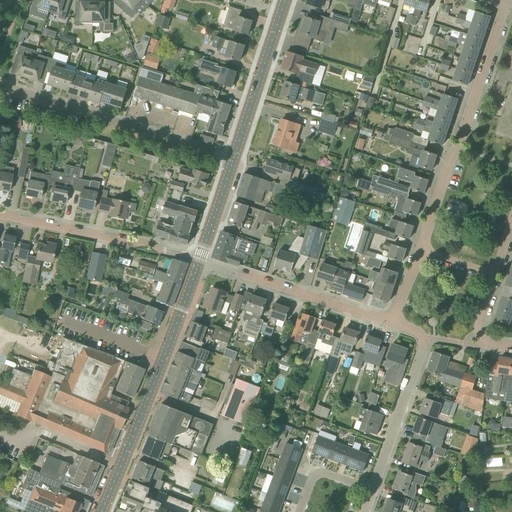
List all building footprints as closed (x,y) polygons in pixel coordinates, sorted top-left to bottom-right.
[(49,12),(52,0),(34,0),(31,10),(38,12),(39,9),(49,12)] [(52,0),(49,12),(59,16),(58,18),(65,20),(68,8),(63,6),(64,0),(52,0)] [(132,19),(137,12),(135,10),(142,2),(140,0),(122,0),(128,4),(122,10),(132,19)] [(163,0),(160,12),(165,14),(166,9),(169,10),(170,9),(173,10),(175,0),(163,0)] [(327,10),(329,2),(330,0),(308,0),(307,4),(317,7),(327,10)] [(363,4),(364,0),(357,0),(354,9),(361,11),(363,4)] [(364,0),(363,4),(375,9),(378,0),(364,0)] [(405,0),(404,4),(410,7),(405,22),(410,24),(417,0),(405,0)] [(411,36),(414,25),(417,18),(418,18),(421,10),(427,12),(430,0),(417,0),(410,24),(406,35),(411,36)] [(82,23),(93,24),(93,3),(82,3),(82,14),(76,13),(75,26),(82,26),(82,23)] [(105,3),(93,3),(93,24),(100,24),(101,33),(113,33),(114,24),(110,24),(110,15),(104,14),(105,4),(105,3)] [(437,12),(448,16),(451,7),(440,3),(437,12)] [(224,25),(223,28),(234,31),(234,30),(248,35),(252,21),(240,17),(242,11),(230,7),(224,25)] [(389,7),(384,23),(390,24),(395,9),(389,7)] [(469,10),(466,17),(458,14),(456,18),(486,28),(487,24),(488,25),(491,17),(476,12),(469,10)] [(329,19),(337,21),(349,25),(351,18),(331,13),(329,19)] [(167,30),(171,19),(160,15),(157,27),(167,30)] [(297,45),(308,49),(311,39),(323,42),(326,32),(327,27),(334,29),(337,21),(329,19),(321,16),(319,22),(306,18),(303,25),(300,24),(296,38),(299,39),(297,45)] [(485,32),(486,28),(456,18),(455,23),(463,26),(462,27),(470,30),(468,35),(483,40),(485,32)] [(21,30),(18,40),(25,41),(27,31),(21,30)] [(480,47),(483,40),(468,35),(460,32),(458,39),(451,36),(449,41),(457,44),(457,43),(465,46),(478,51),(480,47)] [(221,49),(221,48),(228,50),(226,57),(239,62),(244,46),(230,42),(224,40),(224,39),(216,37),(212,47),(221,49)] [(390,48),(397,50),(400,39),(393,37),(390,48)] [(151,39),(147,51),(156,55),(161,42),(151,39)] [(143,58),(145,53),(141,43),(134,46),(140,60),(143,58)] [(17,74),(28,78),(34,58),(24,55),(26,48),(20,46),(15,62),(20,64),(17,74)] [(76,56),(78,50),(78,48),(73,46),(70,54),(76,56)] [(465,46),(461,58),(475,63),(478,55),(477,55),(478,51),(465,46)] [(286,52),(281,69),(297,74),(295,79),(312,85),(318,65),(303,60),(304,57),(286,52)] [(42,71),(48,73),(52,59),(35,54),(34,58),(28,78),(39,81),(42,71)] [(133,54),(125,57),(128,63),(131,64),(137,62),(133,54)] [(163,59),(147,54),(143,67),(158,72),(163,59)] [(473,70),(475,63),(461,58),(457,69),(471,74),(472,70),(473,70)] [(52,59),(48,73),(52,74),(48,84),(59,88),(65,71),(67,64),(52,59)] [(236,72),(202,61),(200,69),(220,75),(218,83),(231,87),(232,86),(233,86),(235,80),(234,80),(236,72)] [(140,77),(166,85),(169,76),(158,72),(143,67),(140,77)] [(469,78),(471,74),(457,69),(453,81),(468,86),(470,78),(469,78)] [(65,71),(59,88),(69,91),(74,76),(75,74),(65,71)] [(69,91),(68,93),(79,97),(84,80),(74,76),(69,91)] [(100,103),(100,101),(106,84),(107,79),(97,76),(95,83),(89,100),(100,103)] [(200,96),(196,94),(166,85),(140,77),(139,76),(133,96),(164,105),(183,111),(195,115),(196,111),(201,96),(200,96)] [(430,87),(432,81),(415,77),(413,83),(430,87)] [(95,83),(84,80),(79,97),(89,100),(95,83)] [(285,82),(280,98),(295,102),(301,103),(302,99),(315,103),(318,93),(304,88),(299,87),(300,86),(298,86),(285,82)] [(116,87),(106,84),(100,101),(110,104),(116,87)] [(511,84),(495,135),(496,135),(496,134),(510,139),(510,140),(511,140),(511,84)] [(211,117),(226,122),(232,106),(217,101),(219,92),(220,92),(203,86),(203,87),(200,96),(201,96),(212,99),(207,115),(211,117)] [(116,87),(110,104),(121,108),(127,90),(116,87)] [(441,102),(425,97),(424,101),(440,106),(453,111),(455,107),(458,99),(444,95),(441,102)] [(207,115),(212,99),(201,96),(196,111),(207,115)] [(372,109),(374,100),(375,99),(369,97),(366,107),(372,109)] [(452,115),(453,111),(440,106),(424,101),(422,106),(438,111),(436,118),(450,122),(453,115),(452,115)] [(336,117),(323,112),(321,119),(322,119),(334,123),(336,117)] [(222,136),(226,122),(211,117),(206,131),(222,136)] [(432,129),(446,134),(447,130),(448,130),(450,122),(436,118),(434,123),(426,120),(425,122),(418,119),(416,124),(432,129)] [(334,123),(322,119),(318,132),(333,137),(337,124),(334,123)] [(300,126),(295,125),(282,120),(274,145),(288,149),(291,142),(295,143),(300,126)] [(443,145),(445,138),(444,137),(446,134),(432,129),(416,124),(415,129),(422,131),(431,134),(428,141),(443,145)] [(394,130),(392,135),(411,142),(414,134),(394,127),(394,130)] [(202,134),(199,143),(212,147),(215,138),(202,134)] [(411,142),(392,135),(389,142),(389,143),(408,150),(411,142)] [(84,148),(86,138),(76,136),(74,146),(84,148)] [(356,149),(362,151),(365,140),(359,139),(356,149)] [(110,167),(116,145),(107,142),(101,164),(110,167)] [(431,171),(434,161),(436,156),(414,149),(414,150),(412,155),(413,155),(409,166),(418,169),(419,167),(431,171)] [(23,179),(27,159),(21,158),(17,177),(23,179)] [(269,159),(265,172),(282,177),(290,180),(290,179),(297,181),(301,170),(293,168),(293,167),(269,159)] [(0,190),(8,192),(14,168),(0,166),(0,190)] [(74,192),(77,179),(79,169),(65,166),(63,174),(51,171),(50,177),(51,177),(50,179),(48,186),(52,186),(49,201),(50,201),(51,203),(55,204),(57,203),(65,204),(68,190),(74,192)] [(424,194),(428,180),(415,176),(416,171),(400,166),(396,178),(412,184),(410,189),(424,194)] [(207,181),(209,174),(194,169),(193,173),(182,169),(179,179),(205,188),(206,186),(207,186),(209,181),(207,181)] [(25,196),(40,199),(43,186),(48,187),(48,186),(50,179),(51,177),(50,177),(30,172),(25,196)] [(254,201),(260,203),(263,194),(257,192),(259,188),(270,191),(273,183),(244,174),(237,196),(254,201)] [(395,190),(398,184),(398,183),(379,177),(377,184),(391,189),(395,190)] [(370,192),(370,190),(389,196),(391,189),(377,184),(359,178),(356,188),(370,192)] [(77,179),(74,192),(80,193),(77,207),(84,209),(84,211),(90,212),(91,210),(92,210),(96,193),(98,184),(90,182),(77,179)] [(185,185),(172,181),(170,188),(183,192),(185,185)] [(290,198),(292,192),(293,189),(276,183),(273,193),(290,198)] [(317,190),(299,184),(297,190),(293,189),(292,192),(314,199),(317,190)] [(405,218),(407,213),(416,217),(421,203),(399,196),(393,214),(405,218)] [(339,197),(331,221),(348,226),(355,203),(339,197)] [(111,200),(105,199),(100,198),(98,211),(113,215),(113,218),(123,220),(124,219),(127,219),(128,212),(125,212),(126,202),(111,199),(111,200)] [(176,217),(175,221),(192,226),(194,221),(197,212),(166,201),(162,213),(176,217)] [(267,221),(272,222),(281,225),(284,218),(235,202),(228,224),(241,228),(254,232),(256,231),(258,223),(266,225),(267,221)] [(267,204),(265,211),(274,214),(276,207),(267,204)] [(409,239),(412,230),(413,226),(392,219),(389,227),(397,230),(395,235),(409,239)] [(189,236),(192,226),(175,221),(173,227),(165,224),(165,223),(164,223),(163,223),(159,222),(155,235),(169,240),(187,245),(190,236),(189,236)] [(363,230),(372,233),(380,235),(382,228),(365,222),(363,230)] [(309,258),(318,260),(327,231),(308,225),(304,238),(299,237),(287,253),(279,250),(274,267),(281,269),(284,272),(289,272),(289,271),(291,272),(293,267),(300,270),(309,258)] [(365,256),(372,233),(363,230),(355,253),(365,256)] [(248,241),(222,231),(212,258),(227,263),(228,263),(239,267),(248,241)] [(15,237),(4,234),(0,250),(0,266),(8,268),(11,252),(12,252),(15,237)] [(402,262),(405,252),(406,249),(385,242),(383,248),(390,251),(388,258),(402,262)] [(36,259),(27,257),(22,282),(34,284),(40,260),(51,263),(55,245),(46,243),(46,246),(39,244),(36,259)] [(26,261),(29,246),(20,244),(17,259),(26,261)] [(99,282),(105,256),(91,253),(86,279),(99,282)] [(379,269),(381,261),(369,257),(366,267),(372,269),(373,267),(379,269)] [(117,258),(115,264),(127,267),(128,261),(117,258)] [(187,264),(172,259),(166,275),(156,271),(154,275),(180,285),(187,264)] [(152,275),(153,272),(155,266),(139,261),(136,270),(152,275)] [(330,290),(342,294),(346,281),(349,273),(352,263),(346,261),(345,264),(339,262),(337,269),(322,264),(317,278),(332,283),(330,290)] [(377,274),(374,281),(393,288),(398,273),(383,268),(381,275),(377,274)] [(162,284),(155,301),(171,308),(180,285),(154,275),(153,280),(162,284)] [(342,294),(348,296),(362,300),(365,290),(353,286),(354,283),(346,281),(342,294)] [(389,302),(393,288),(374,281),(372,289),(376,290),(373,297),(389,302)] [(504,290),(502,297),(511,300),(511,287),(506,286),(505,290),(504,290)] [(230,307),(238,310),(243,297),(236,294),(235,297),(227,294),(227,293),(212,288),(210,295),(208,294),(203,307),(221,313),(225,302),(231,304),(230,307)] [(110,297),(123,302),(126,303),(128,295),(113,289),(110,297)] [(257,339),(263,326),(258,324),(266,301),(251,296),(249,301),(245,300),(242,308),(254,312),(251,321),(247,320),(242,334),(257,339)] [(511,313),(511,300),(502,297),(499,305),(500,305),(499,309),(511,313)] [(126,313),(148,322),(157,326),(163,312),(146,306),(146,307),(131,300),(126,313)] [(286,321),(290,309),(274,304),(268,323),(264,322),(263,326),(261,332),(271,336),(277,319),(286,321)] [(4,307),(2,316),(13,319),(16,311),(4,307)] [(497,312),(495,320),(509,325),(511,320),(511,313),(499,309),(498,313),(497,312)] [(202,321),(204,311),(197,310),(195,319),(202,321)] [(302,337),(308,339),(309,336),(312,329),(316,318),(304,314),(302,320),(298,320),(293,334),(292,334),(290,340),(300,344),(302,337)] [(317,339),(318,339),(322,341),(321,343),(332,347),(336,337),(332,336),(336,325),(323,320),(317,339)] [(218,328),(207,324),(206,328),(193,323),(188,337),(201,342),(204,334),(215,338),(218,328)] [(227,343),(231,333),(218,328),(215,338),(227,343)] [(355,345),(359,333),(345,328),(342,339),(338,338),(336,346),(343,349),(343,348),(351,351),(354,344),(355,345)] [(314,351),(318,339),(317,339),(309,336),(308,339),(307,342),(308,342),(306,348),(314,351)] [(381,346),(382,341),(367,336),(363,348),(384,356),(386,348),(381,346)] [(110,395),(121,369),(124,361),(64,339),(60,347),(62,348),(55,364),(49,362),(45,370),(53,373),(50,378),(34,371),(31,377),(13,369),(7,385),(0,382),(0,407),(16,414),(15,415),(31,422),(32,420),(43,425),(42,426),(103,452),(106,453),(107,453),(107,452),(112,442),(117,429),(120,430),(129,408),(126,408),(129,402),(110,395)] [(178,351),(173,363),(196,372),(200,362),(206,364),(210,352),(201,348),(201,347),(186,341),(186,342),(183,341),(179,352),(178,351)] [(283,355),(292,359),(296,347),(287,343),(283,355)] [(408,350),(392,344),(384,367),(389,368),(387,374),(401,379),(408,360),(405,359),(408,350)] [(234,359),(237,353),(227,348),(224,354),(234,359)] [(271,363),(275,352),(269,350),(265,361),(271,363)] [(365,355),(361,354),(356,352),(351,367),(360,370),(365,355)] [(433,352),(429,363),(427,371),(441,377),(439,381),(460,387),(455,403),(467,407),(481,413),(485,394),(472,390),(476,377),(465,374),(467,367),(448,362),(450,358),(433,352)] [(330,363),(327,369),(335,372),(340,359),(330,356),(328,362),(330,363)] [(351,368),(353,358),(345,357),(344,366),(351,368)] [(490,363),(488,374),(485,391),(500,394),(500,392),(506,393),(511,360),(500,358),(499,364),(490,363)] [(124,370),(116,391),(132,398),(144,370),(134,365),(124,361),(121,369),(124,370)] [(235,375),(239,363),(233,361),(229,373),(235,375)] [(173,363),(161,393),(189,404),(197,383),(198,383),(201,376),(202,374),(196,372),(173,363)] [(398,386),(401,379),(387,374),(384,381),(398,386)] [(260,388),(237,379),(234,378),(224,404),(227,405),(223,416),(246,425),(260,388)] [(370,392),(367,401),(376,405),(380,395),(370,392)] [(448,416),(449,415),(453,402),(439,397),(437,403),(425,399),(420,413),(436,418),(438,413),(448,416)] [(210,434),(214,424),(162,404),(149,435),(173,445),(199,455),(207,436),(209,437),(210,434)] [(325,419),(329,410),(318,405),(314,414),(325,419)] [(367,432),(376,435),(381,422),(378,420),(380,414),(367,409),(367,410),(361,408),(358,415),(364,417),(359,431),(367,434),(367,432)] [(418,417),(413,432),(427,437),(427,435),(432,437),(430,444),(436,446),(441,448),(444,441),(435,438),(440,425),(418,417)] [(322,423),(319,430),(327,433),(329,425),(322,423)] [(288,431),(280,428),(276,437),(284,440),(288,431)] [(149,435),(142,454),(162,462),(164,456),(168,457),(173,445),(149,435)] [(467,435),(461,453),(468,455),(470,449),(475,450),(479,439),(467,435)] [(318,436),(312,452),(329,459),(335,443),(318,436)] [(277,446),(279,440),(273,438),(271,444),(277,446)] [(6,453),(16,458),(22,448),(11,442),(6,453)] [(296,466),(303,449),(286,443),(280,460),(296,466)] [(335,443),(329,459),(346,465),(352,449),(335,443)] [(422,447),(409,443),(402,462),(419,468),(422,461),(427,462),(430,453),(428,453),(430,447),(423,444),(422,447)] [(441,448),(436,446),(434,453),(444,457),(446,450),(441,448)] [(246,467),(252,451),(242,447),(236,463),(246,467)] [(352,449),(346,465),(363,472),(369,455),(352,449)] [(24,457),(29,459),(32,452),(26,450),(24,457)] [(82,457),(76,454),(71,466),(78,469),(77,469),(93,476),(94,476),(96,471),(95,471),(98,463),(82,457)] [(42,466),(39,474),(50,480),(84,494),(87,489),(93,476),(77,469),(78,469),(71,466),(69,465),(69,464),(62,461),(62,462),(52,458),(48,469),(42,466)] [(172,484),(161,480),(165,471),(155,467),(139,460),(132,478),(148,484),(152,485),(151,488),(167,495),(172,484)] [(296,466),(280,460),(274,477),(290,483),(296,466)] [(425,476),(413,472),(412,476),(402,472),(400,477),(397,476),(393,489),(403,493),(402,494),(414,498),(416,492),(416,486),(416,484),(422,485),(425,476)] [(39,474),(36,480),(23,511),(24,511),(78,511),(81,504),(68,499),(70,494),(48,485),(50,480),(39,474)] [(290,483),(274,477),(267,494),(284,500),(290,483)] [(191,511),(194,506),(131,481),(127,491),(127,490),(122,502),(128,505),(127,507),(134,510),(135,510),(136,508),(141,510),(143,507),(153,511),(152,511),(191,511)] [(193,482),(189,490),(198,494),(202,486),(193,482)] [(264,511),(278,511),(284,500),(267,494),(261,511),(264,511)] [(389,499),(384,511),(399,511),(400,511),(402,511),(412,511),(417,502),(403,498),(401,504),(389,499)]
